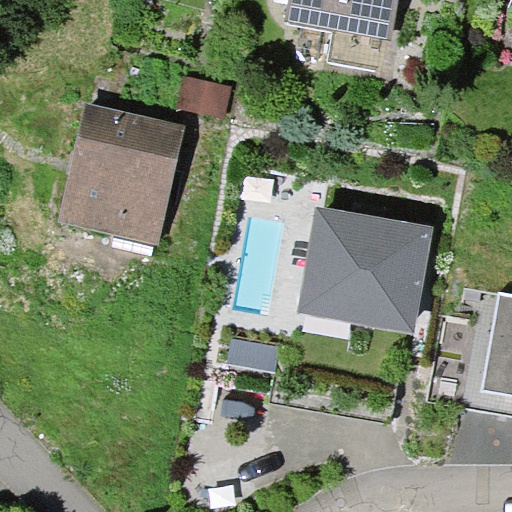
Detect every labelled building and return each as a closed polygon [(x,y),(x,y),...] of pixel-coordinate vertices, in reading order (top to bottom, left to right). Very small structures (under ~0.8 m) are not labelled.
[(378,75),(390,0),(302,0),(300,12),(332,17),(324,66),(378,75)] [(511,0),(485,0),(511,4),(511,19),(510,31),(511,31),(511,0)] [(173,112),(207,119),(214,90),(180,82),(173,112)] [(176,135),(82,113),(58,223),(109,234),(105,251),(146,261),(154,225),(156,225),(176,135)] [(23,213),(0,207),(0,273),(8,275),(23,213)] [(413,227),(303,212),(288,318),(398,333),(413,227)] [(511,302),(487,297),(466,397),(511,406),(511,302)]
